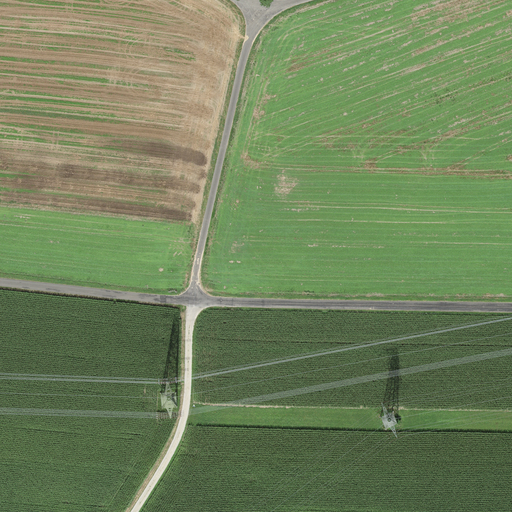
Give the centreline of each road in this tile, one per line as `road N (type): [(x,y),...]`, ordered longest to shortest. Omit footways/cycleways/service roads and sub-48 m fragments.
road 1 (track): [(189,301),(252,27),(260,14),(297,0)]
road 2 (track): [(189,301),(511,307)]
road 3 (track): [(133,511),(182,418),(189,301)]
road 4 (track): [(0,283),(189,301)]
